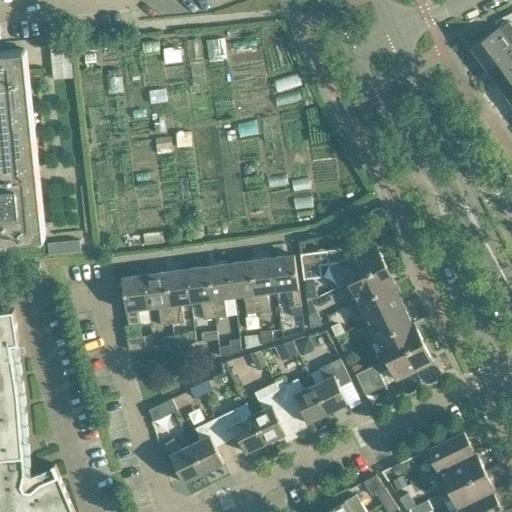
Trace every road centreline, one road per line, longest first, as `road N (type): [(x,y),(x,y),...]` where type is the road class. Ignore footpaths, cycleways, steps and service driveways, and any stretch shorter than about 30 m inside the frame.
road 1 (residential): [(479,380),(243,486)]
road 2 (residential): [(0,297),(22,293),(91,511)]
road 3 (residential): [(419,152),(438,244),(473,326),(503,368)]
road 4 (residential): [(166,511),(96,289)]
road 5 (secondary): [(448,149),(393,29)]
road 6 (secondary): [(344,50),(419,152)]
